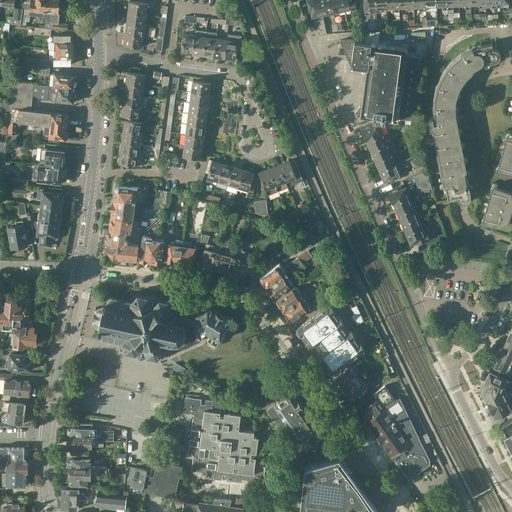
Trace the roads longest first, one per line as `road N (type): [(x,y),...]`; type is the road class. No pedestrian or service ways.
road 1 (tertiary): [(79,270),(203,287),(246,302),(405,511)]
road 2 (residential): [(458,387),(379,228),(288,0)]
road 3 (tertiary): [(47,435),(79,270)]
road 4 (tertiary): [(92,174),(98,53)]
